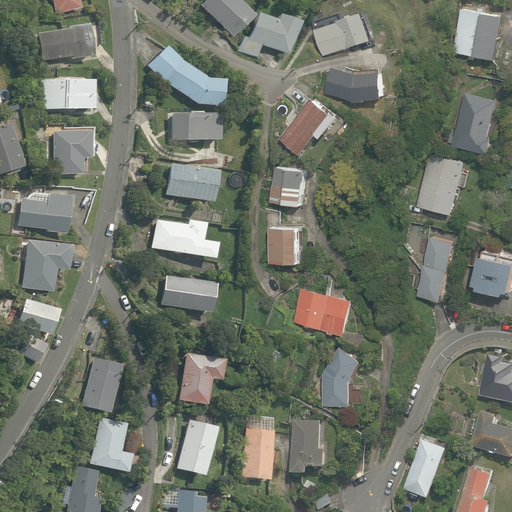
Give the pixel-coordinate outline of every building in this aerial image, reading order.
[(50,0),(54,13),(79,8),(76,0),(50,0)] [(202,0),(198,5),(230,37),(249,15),(233,0),(202,0)] [(504,15),(462,8),(454,52),(496,59),(504,15)] [(353,45),(373,38),(364,11),(339,19),(340,21),(315,29),(324,55),(346,48),(346,49),(353,46),(353,45)] [(286,54),(296,21),(273,14),(272,19),(253,13),(245,38),(242,36),(239,47),(237,46),(236,51),(255,57),(259,45),(286,54)] [(63,29),(35,33),(40,61),(69,56),(70,58),(88,56),(83,23),(62,26),(63,29)] [(175,59),(162,46),(144,65),(161,82),(194,105),(219,106),(220,79),(203,78),(175,59)] [(384,96),(380,67),(356,69),(347,67),(347,69),(333,65),(326,92),(356,100),(356,101),(366,100),(365,98),(384,96)] [(89,80),(40,81),(40,110),(90,108),(89,80)] [(498,99),(467,92),(453,145),(489,154),(492,138),(489,137),(498,99)] [(338,116),(313,96),(281,137),(301,154),(317,133),(322,137),(338,116)] [(217,140),(215,113),(200,113),(200,111),(189,112),(189,113),(168,114),(168,141),(217,140)] [(0,173),(23,166),(9,123),(0,125),(0,173)] [(85,130),(51,132),(51,174),(79,174),(78,158),(86,158),(85,130)] [(453,213),(466,161),(432,152),(419,205),(453,213)] [(187,166),(168,163),(163,195),(208,202),(213,170),(194,167),(194,166),(187,165),(187,166)] [(307,169),(279,164),(274,200),(302,205),(307,169)] [(66,195),(44,193),(44,194),(36,193),(36,200),(19,198),(15,226),(40,229),(40,231),(62,234),(66,195)] [(148,248),(208,258),(211,242),(197,239),(200,222),(182,219),(181,224),(153,220),(148,248)] [(300,262),(300,225),(271,225),(271,261),(300,262)] [(449,269),(456,240),(431,235),(419,294),(443,299),(449,269)] [(20,288),(50,291),(53,268),(64,270),(67,244),(25,240),(20,288)] [(511,283),(511,259),(482,253),(475,282),(479,283),(479,287),(505,293),(506,289),(510,290),(511,283)] [(158,304),(206,312),(212,283),(162,275),(158,304)] [(346,333),(354,299),(302,288),(295,321),(330,330),(330,332),(335,333),(335,331),(346,333)] [(13,325),(46,334),(53,308),(20,299),(13,325)] [(36,363),(45,344),(25,333),(15,352),(36,363)] [(363,359),(341,346),(325,373),(324,405),(351,404),(351,379),(363,359)] [(219,357),(183,352),(175,399),(201,403),(206,376),(215,378),(219,357)] [(504,358),(488,355),(480,396),(511,402),(511,364),(503,363),(504,358)] [(105,411),(117,363),(92,357),(79,405),(105,411)] [(165,428),(176,427),(175,410),(165,411),(165,428)] [(497,415),(482,411),(472,446),(492,452),(491,453),(495,454),(496,453),(511,457),(511,428),(495,424),(497,415)] [(87,463),(122,471),(123,468),(131,470),(134,456),(126,454),(126,452),(116,450),(123,422),(97,417),(87,463)] [(199,474),(212,425),(186,419),(173,467),(199,474)] [(295,421),(293,473),(309,473),(309,466),(326,467),(326,449),(322,448),(322,421),(295,421)] [(270,430),(244,427),(239,476),(265,479),(270,430)] [(444,452),(447,442),(424,434),(420,444),(444,452)] [(447,448),(423,439),(404,489),(429,498),(447,448)] [(63,511),(92,511),(96,496),(90,495),(96,470),(74,465),(63,511)] [(458,511),(488,511),(492,500),(486,499),(493,474),(472,468),(458,511)] [(117,511),(118,511),(130,502),(129,487),(110,502),(117,511)] [(159,507),(174,508),(173,511),(199,511),(201,496),(192,495),(192,490),(165,488),(159,507)] [(334,503),(329,493),(314,501),(319,510),(334,503)]
